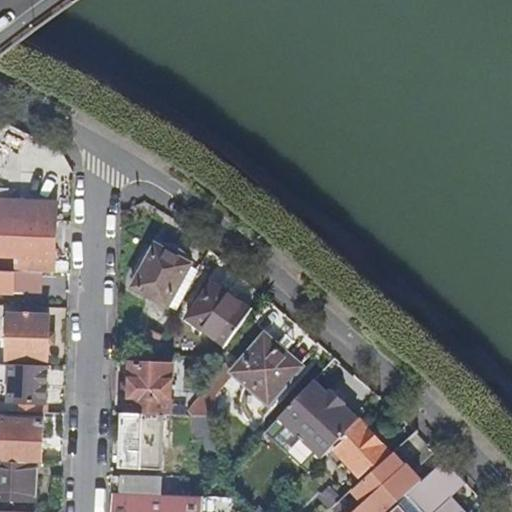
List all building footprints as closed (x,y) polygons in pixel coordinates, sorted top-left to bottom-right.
[(26,176),(25,204),(59,206),(65,206),(66,178),(26,176)] [(0,272),(16,273),(27,274),(47,274),(56,275),(59,206),(25,204),(0,203),(0,272)] [(135,288),(169,306),(194,263),(182,251),(170,245),(159,243),(135,288)] [(27,274),(16,273),(0,272),(0,293),(16,294),(26,294),(27,274)] [(47,274),(27,274),(26,294),(46,295),(47,274)] [(190,320),(230,347),(253,313),(213,285),(190,320)] [(51,362),(53,318),(13,316),(11,360),(51,362)] [(149,330),(138,356),(154,356),(165,336),(149,330)] [(283,347),(270,336),(237,373),(270,403),(300,367),(280,350),(283,347)] [(133,365),(131,415),(158,416),(173,417),(175,366),(133,365)] [(48,414),(50,367),(14,366),(13,403),(24,403),(24,413),(48,414)] [(229,366),(191,412),(194,417),(202,418),(237,373),(229,366)] [(329,396),(315,382),(282,417),(327,459),(336,449),(362,422),(346,408),(349,405),(334,391),(329,396)] [(158,416),(131,415),(126,415),(124,469),(155,470),(158,416)] [(202,418),(194,417),(187,417),(193,445),(203,445),(203,456),(223,457),(214,418),(202,418)] [(2,462),(38,464),(44,464),(46,422),(4,420),(2,462)] [(362,422),(336,449),(364,482),(392,457),(362,422)] [(389,511),(407,496),(446,460),(419,432),(392,457),(364,482),(337,506),(342,511),(389,511)] [(467,511),(453,496),(467,483),(446,460),(407,496),(422,511),(467,511)] [(2,462),(0,462),(0,499),(36,501),(38,464),(2,462)] [(155,480),(112,479),(112,494),(115,494),(155,496),(155,480)] [(202,511),(203,498),(155,496),(115,494),(113,511),(202,511)] [(246,511),(266,511),(249,495),(240,505),(246,511)] [(422,511),(407,496),(389,511),(400,511),(401,511),(422,511)]
